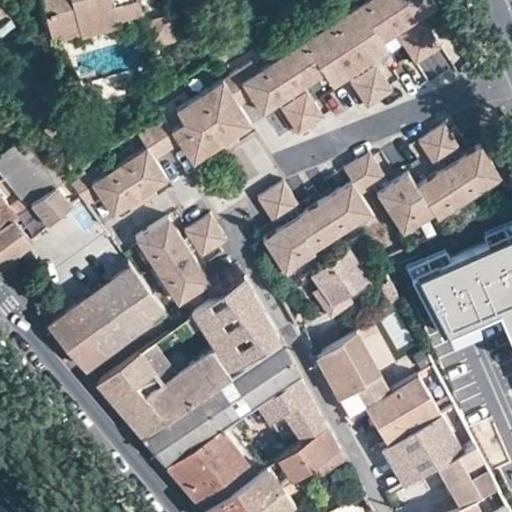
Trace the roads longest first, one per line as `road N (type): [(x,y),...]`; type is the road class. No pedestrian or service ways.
road 1 (residential): [(385,511),(216,200)]
road 2 (residential): [(216,200),(281,161),(511,80)]
road 3 (residential): [(178,511),(0,300)]
